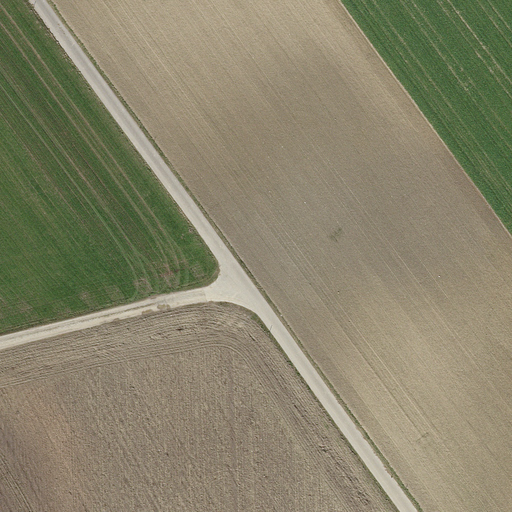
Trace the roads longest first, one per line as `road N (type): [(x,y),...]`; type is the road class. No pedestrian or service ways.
road 1 (track): [(409,511),(36,0)]
road 2 (track): [(244,285),(0,342)]
